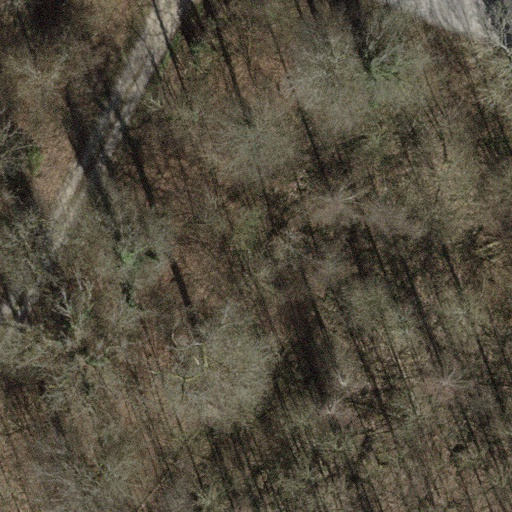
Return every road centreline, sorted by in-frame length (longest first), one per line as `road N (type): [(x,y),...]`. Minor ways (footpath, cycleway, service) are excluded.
road 1 (track): [(180,0),(0,338)]
road 2 (unclassified): [(511,26),(419,15),(392,0)]
